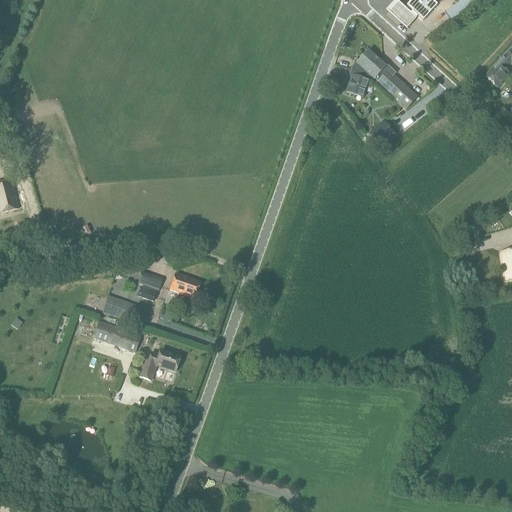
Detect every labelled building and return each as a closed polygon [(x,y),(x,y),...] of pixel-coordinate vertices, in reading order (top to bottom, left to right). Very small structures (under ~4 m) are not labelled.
[(443,0),(412,0),(406,7),(423,22),(437,6),(429,0),(435,0),(440,4),(443,0)] [(461,0),(441,14),(447,22),(479,0),(461,0)] [(511,0),(496,0),(479,12),(488,24),(502,14),(504,16),(511,10),(511,0)] [(406,31),(416,20),(395,2),(386,12),(406,31)] [(471,37),(458,51),(468,61),(481,46),(471,37)] [(494,38),(480,54),(487,61),(501,45),(494,38)] [(498,65),(486,78),(497,88),(509,75),(505,72),(510,66),(511,67),(511,49),(510,50),(497,64),(498,65)] [(357,66),(370,77),(374,81),(375,80),(377,83),(376,84),(379,87),(376,91),(383,97),(386,93),(406,111),(418,97),(388,71),(385,68),(368,53),(359,63),(357,66)] [(473,68),(467,75),(471,79),(484,64),(477,57),(470,64),(473,68)] [(368,82),(370,77),(357,66),(353,77),(368,82)] [(368,82),(353,77),(352,77),(347,93),(363,99),(369,82),(368,82)] [(376,145),(392,132),(385,123),(369,135),(376,145)] [(396,134),(404,127),(401,124),(393,131),(396,134)] [(0,215),(20,210),(11,180),(0,183),(0,215)] [(483,201),(464,204),(467,219),(480,217),(480,218),(485,217),(485,214),(500,211),(499,201),(483,203),(483,201)] [(486,262),(492,259),(487,250),(482,253),(486,262)] [(506,281),(511,279),(511,251),(501,253),(506,281)] [(145,287),(149,275),(142,273),(138,285),(145,287)] [(170,291),(180,295),(195,300),(201,284),(182,277),(176,275),(170,291)] [(153,302),(156,292),(141,287),(138,297),(153,302)] [(144,328),(150,311),(108,297),(102,314),(144,328)] [(135,354),(141,337),(99,322),(93,340),(135,354)] [(151,382),(156,367),(175,373),(180,359),(161,352),(158,360),(151,358),(149,363),(145,362),(140,378),(151,382)]
